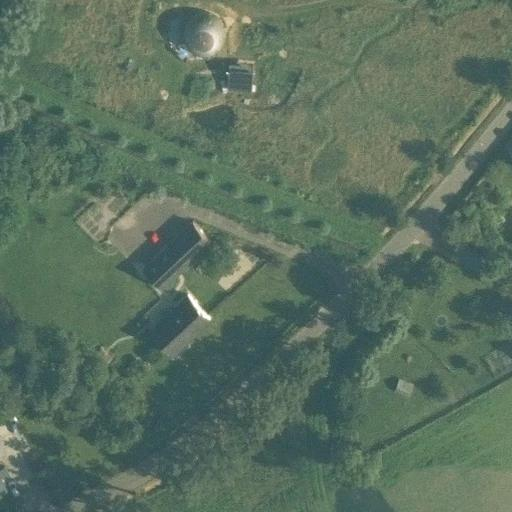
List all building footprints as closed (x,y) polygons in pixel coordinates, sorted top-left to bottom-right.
[(225,40),(214,7),(185,17),(197,50),(225,40)] [(156,72),(164,69),(170,64),(173,56),(174,48),(171,40),(166,34),(159,31),(150,30),(143,33),(136,38),(133,45),(132,54),(135,61),(140,68),(148,71),(156,72)] [(205,111),(209,99),(198,95),(194,106),(205,111)] [(467,208),(468,217),(478,219),(484,213),(482,205),(473,202),(467,208)] [(160,287),(211,239),(194,220),(142,267),(160,287)] [(174,351),(210,316),(186,291),(150,326),(174,351)] [(394,390),(405,394),(410,382),(399,378),(394,390)]
